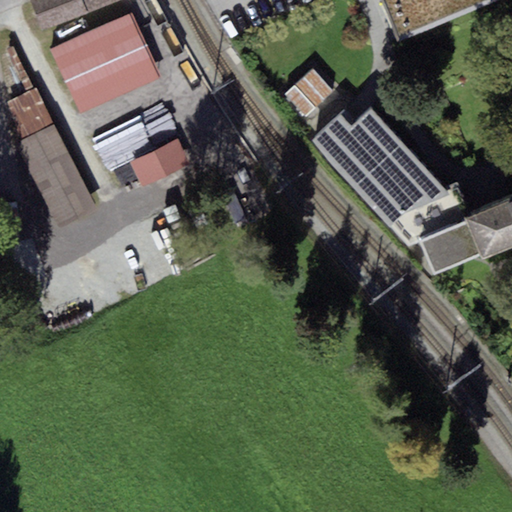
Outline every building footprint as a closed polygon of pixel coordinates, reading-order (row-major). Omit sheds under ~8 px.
[(32,0),(44,30),(119,0),(32,0)] [(384,0),(399,32),(473,0),(384,0)] [(132,9),(50,45),(79,111),(161,75),(132,9)] [(287,90),(306,112),(332,90),(314,68),(287,90)] [(21,137),(54,119),(35,84),(7,99),(21,137)] [(341,105),(313,131),(390,217),(410,200),(452,186),(372,99),(352,117),(341,105)] [(100,207),(54,119),(21,137),(16,139),(63,227),(100,207)] [(511,182),(464,203),(466,208),(480,241),(481,245),(511,231),(511,182)] [(480,241),(466,208),(420,227),(434,260),(480,241)]
